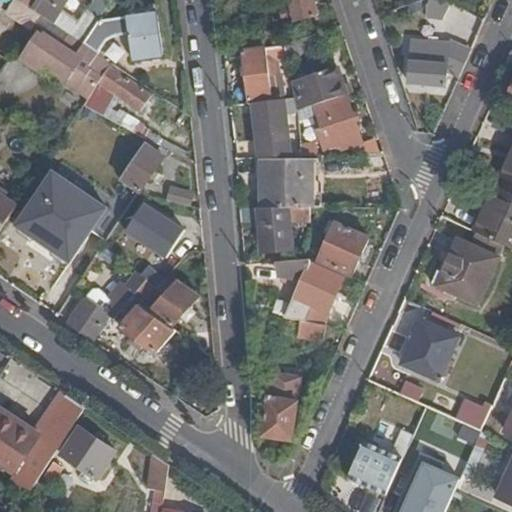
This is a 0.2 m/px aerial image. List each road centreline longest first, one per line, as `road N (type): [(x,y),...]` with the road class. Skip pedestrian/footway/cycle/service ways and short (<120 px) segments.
road 1 (residential): [(204,0),(241,394),(223,464)]
road 2 (residential): [(290,511),(438,182)]
road 3 (residential): [(0,314),(223,464)]
road 4 (residential): [(352,0),(403,153),(438,182)]
road 5 (residential): [(438,182),(511,17)]
